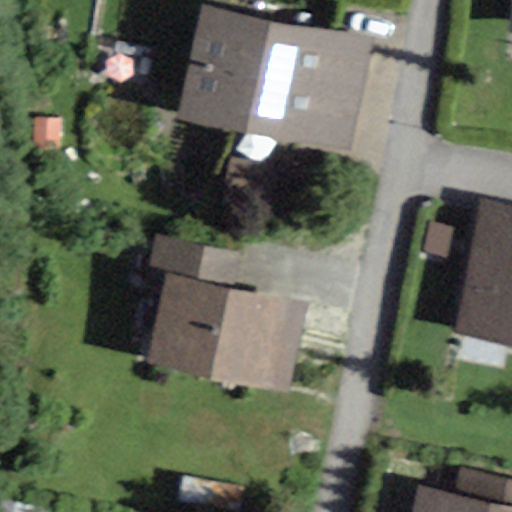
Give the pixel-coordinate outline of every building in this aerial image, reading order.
[(178,115),(348,150),(371,36),(201,1),(178,115)] [(225,208),(286,214),(293,140),(232,134),(225,208)] [(511,204),(479,198),(453,329),(511,340),(511,204)] [(146,357),(275,387),(296,298),(167,268),(146,357)] [(411,511),(511,511),(511,483),(434,465),(429,487),(418,484),(411,511)]
